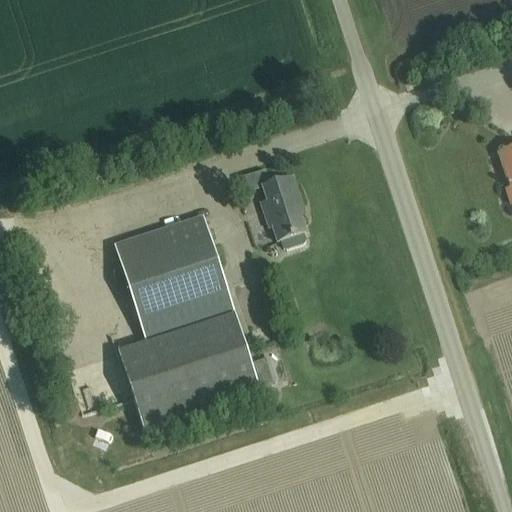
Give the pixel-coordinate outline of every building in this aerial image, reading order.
[(511,151),(500,156),(511,188),(509,188),(510,191),(507,191),(511,205),(511,151)] [(278,245),(281,244),(284,254),(307,247),(304,237),(306,236),(298,209),(302,207),(293,180),(263,190),(268,204),(262,206),(270,231),(273,230),(278,245)] [(147,347),(235,318),(203,221),(116,250),(147,347)] [(235,318),(147,347),(119,356),(144,432),(260,395),(235,318)] [(250,366),(258,390),(279,384),(271,359),(250,366)]
